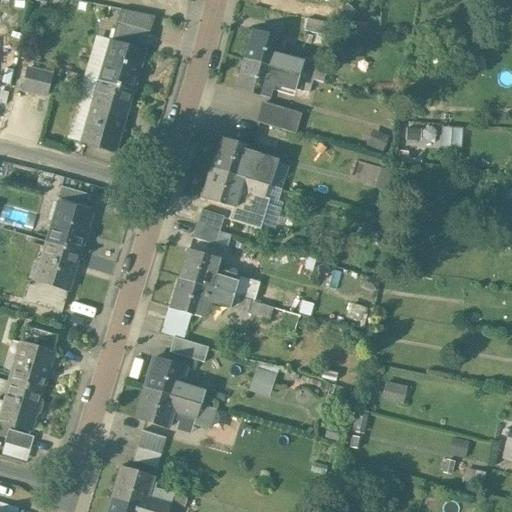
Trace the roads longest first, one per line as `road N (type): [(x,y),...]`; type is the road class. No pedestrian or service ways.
road 1 (residential): [(74,488),(159,195)]
road 2 (residential): [(159,195),(215,0)]
road 3 (residential): [(159,195),(0,145)]
